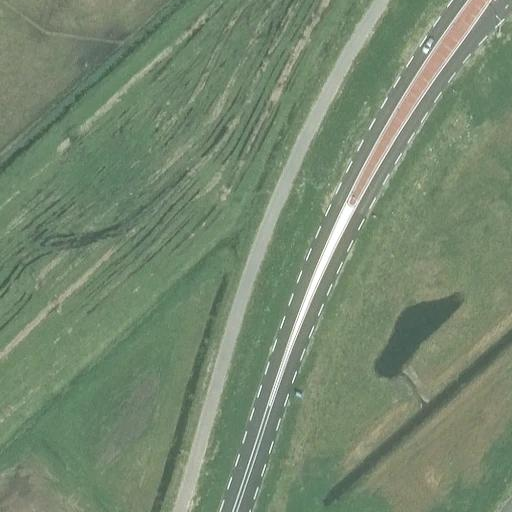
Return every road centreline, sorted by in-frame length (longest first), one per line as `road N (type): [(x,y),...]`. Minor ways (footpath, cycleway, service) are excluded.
road 1 (unclassified): [(177,511),(291,160),(379,0)]
road 2 (primary): [(321,268),(502,0)]
road 3 (primary): [(463,0),(358,161),(321,268)]
road 4 (primary): [(321,268),(234,511)]
